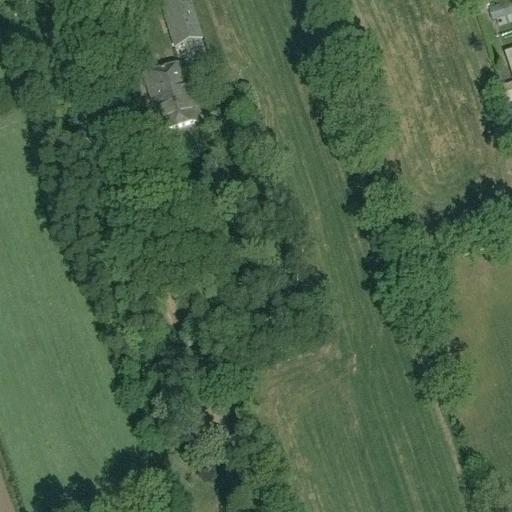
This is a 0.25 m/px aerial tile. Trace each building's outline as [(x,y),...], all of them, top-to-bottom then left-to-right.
[(187,0),(166,0),(159,2),(174,49),(201,40),(187,0)] [(511,18),(507,5),(490,10),(494,23),(497,23),(499,29),(511,25),(511,18)] [(173,49),(178,63),(205,54),(201,40),(174,49),(173,49)] [(508,116),(509,115),(511,123),(511,53),(505,56),(511,78),(511,87),(504,90),(506,96),(502,97),(508,116)] [(153,61),(142,64),(147,78),(145,79),(163,134),(198,123),(179,67),(158,75),(153,61)] [(218,110),(204,114),(207,124),(220,120),(218,110)]
